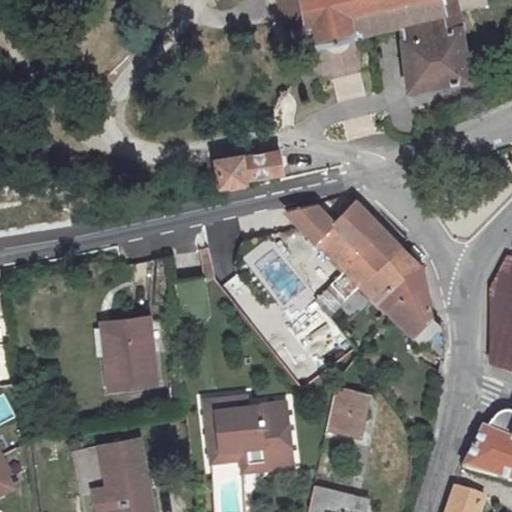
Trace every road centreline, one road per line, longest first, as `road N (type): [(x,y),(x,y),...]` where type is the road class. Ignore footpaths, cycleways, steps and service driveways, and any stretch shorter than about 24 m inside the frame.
road 1 (residential): [(0,254),(381,170)]
road 2 (unclassified): [(381,170),(467,286)]
road 3 (unclassified): [(428,511),(467,379)]
